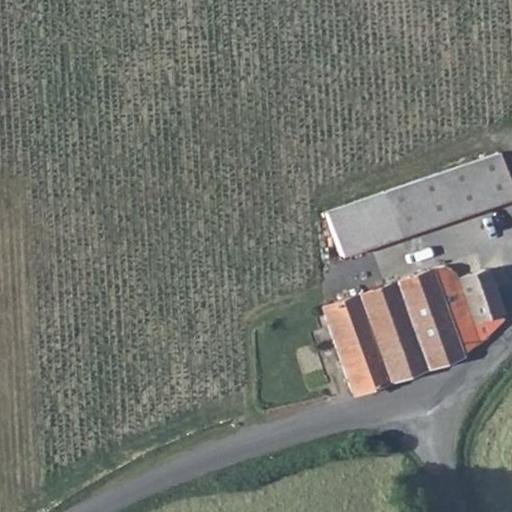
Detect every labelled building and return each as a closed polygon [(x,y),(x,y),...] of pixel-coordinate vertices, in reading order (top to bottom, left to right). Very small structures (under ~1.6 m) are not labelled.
[(511,191),(500,156),(326,213),(341,257),(511,199),(511,191)] [(431,271),(323,307),(352,393),(441,363),(461,355),(431,271)] [(435,273),(431,271),(461,355),(474,346),(479,342),(473,322),(458,279),(435,273)] [(461,279),(458,279),(473,322),(491,316),(500,313),(484,271),(461,279)] [(500,313),(491,316),(494,327),(503,319),(500,313)]
